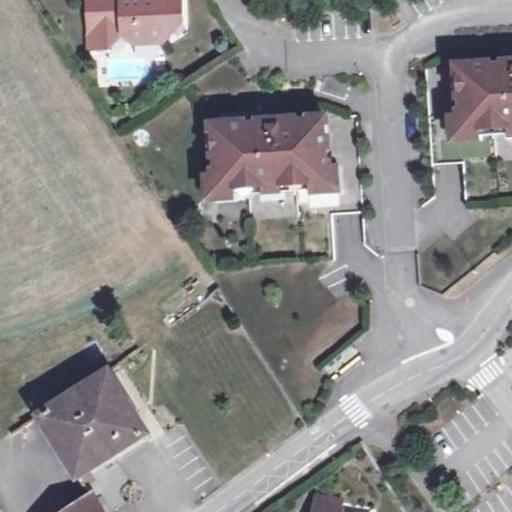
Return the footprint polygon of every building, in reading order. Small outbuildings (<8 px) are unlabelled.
[(108,29),(106,0),(93,0),(94,29),(108,29)] [(106,0),(108,29),(124,28),(124,33),(134,43),(163,41),(169,34),(168,21),(181,20),(181,1),(168,1),(167,0),(132,0),(133,2),(124,2),(123,0),(106,0)] [(506,75),(457,79),(462,144),(511,139),(511,82),(506,83),(506,75)] [(260,115),(260,122),(261,131),(279,129),(278,122),(293,121),(292,113),(260,115)] [(261,131),(260,122),(248,123),(212,125),(218,192),(330,184),(326,119),(293,121),(278,122),(279,129),(261,131)] [(36,426),(44,420),(81,477),(86,485),(95,479),(90,471),(146,435),(108,374),(55,406),(46,391),(33,399),(42,414),(32,419),(36,426)] [(93,495),(69,511),(106,511),(95,494),(93,495)] [(316,499),(313,511),(339,511),(341,503),(316,499)]
